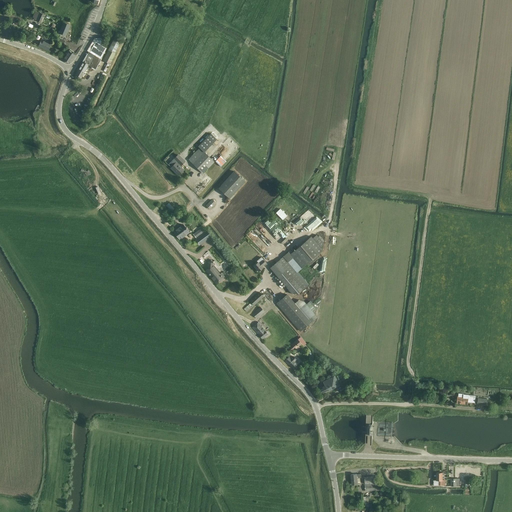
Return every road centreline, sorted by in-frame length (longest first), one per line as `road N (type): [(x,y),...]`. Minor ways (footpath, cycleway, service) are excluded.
road 1 (tertiary): [(70,69),(58,108),(65,130),(110,165),(315,407)]
road 2 (tertiary): [(511,460),(328,453)]
road 3 (unclassified): [(315,407),(484,409)]
